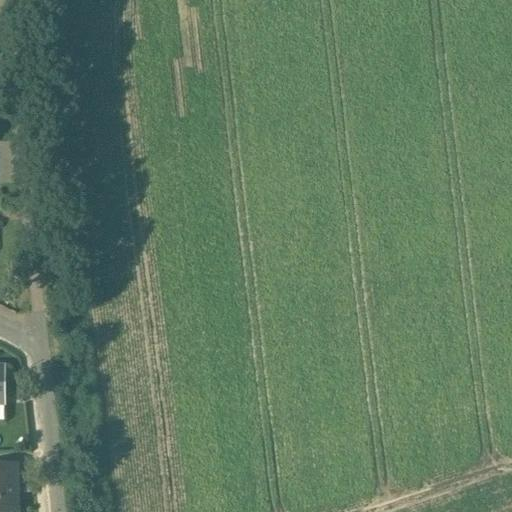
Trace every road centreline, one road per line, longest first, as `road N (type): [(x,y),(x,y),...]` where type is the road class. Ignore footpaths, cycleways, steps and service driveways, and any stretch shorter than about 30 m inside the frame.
road 1 (residential): [(246,29),(289,452)]
road 2 (residential): [(511,8),(246,29)]
road 3 (residential): [(289,452),(511,402)]
road 4 (residential): [(60,511),(43,338),(0,326)]
road 5 (residential): [(143,488),(289,452)]
